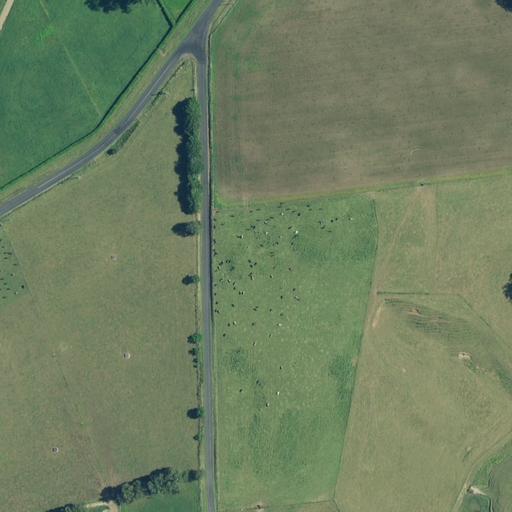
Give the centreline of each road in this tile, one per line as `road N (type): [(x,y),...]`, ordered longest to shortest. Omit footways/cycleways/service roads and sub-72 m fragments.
road 1 (unclassified): [(213,511),(203,61),(193,36)]
road 2 (tertiary): [(0,210),(113,138),(193,36)]
